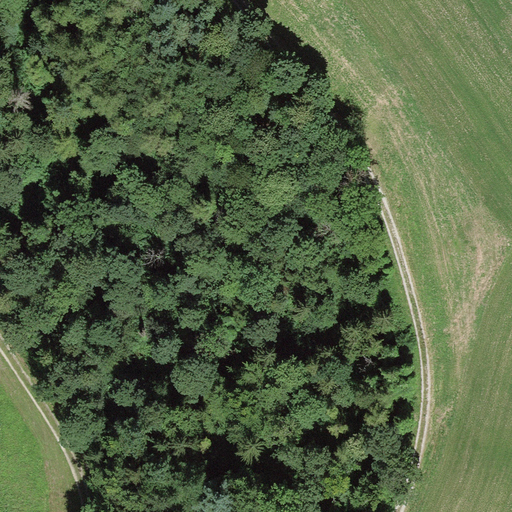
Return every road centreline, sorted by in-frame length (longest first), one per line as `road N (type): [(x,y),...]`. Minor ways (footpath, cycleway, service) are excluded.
road 1 (track): [(394,511),(416,438),(417,365),(402,291),(299,77),(245,0)]
road 2 (track): [(91,511),(72,439),(0,322)]
